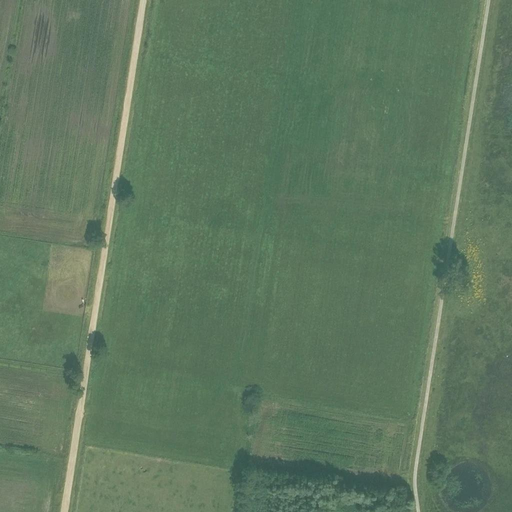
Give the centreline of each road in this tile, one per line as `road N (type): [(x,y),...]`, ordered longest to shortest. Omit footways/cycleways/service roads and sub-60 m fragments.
road 1 (track): [(63,511),(142,0)]
road 2 (track): [(414,482),(488,0)]
